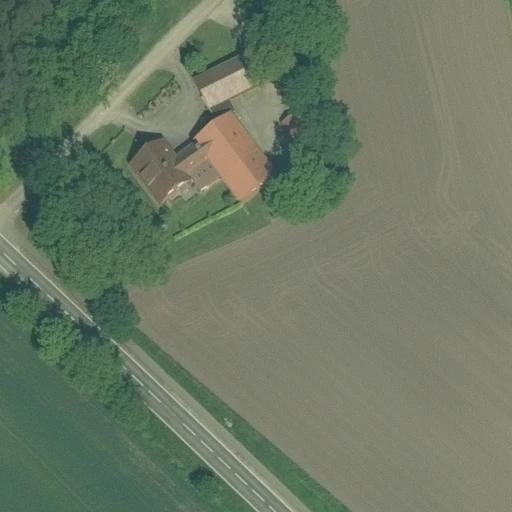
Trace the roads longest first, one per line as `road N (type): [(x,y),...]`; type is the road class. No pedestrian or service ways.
road 1 (secondary): [(269,511),(0,251)]
road 2 (unclassified): [(204,0),(0,212)]
